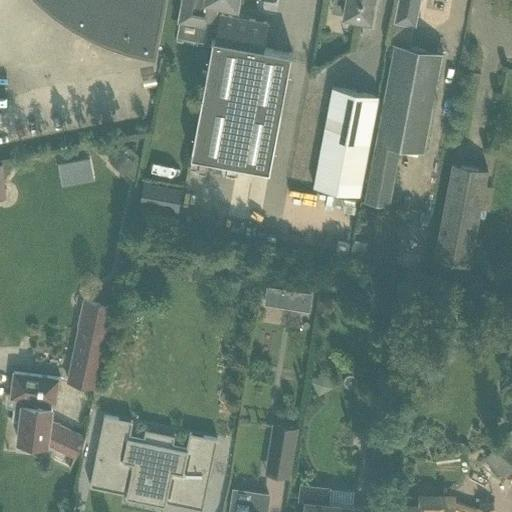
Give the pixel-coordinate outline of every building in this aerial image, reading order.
[(137,50),(153,54),(162,0),(42,0),(49,6),(62,16),(76,25),(90,33),(105,40),(121,45),(137,50)] [(183,0),(180,20),(197,23),(198,18),(208,20),(211,2),(236,6),(237,0),(183,0)] [(346,0),(345,15),(344,15),(344,17),(371,21),(371,19),(372,10),(374,11),(376,0),(346,0)] [(397,0),(394,22),(416,26),(421,0),(397,0)] [(262,48),(266,30),(257,29),(254,24),(255,20),(220,13),(215,39),(211,38),(211,39),(212,40),(190,156),(269,171),(291,54),(292,54),(292,53),(262,48)] [(443,53),(393,43),(364,200),(389,204),(400,146),(425,151),(443,53)] [(359,195),(378,96),(332,87),(313,186),(359,195)] [(91,155),(59,158),(61,181),(94,178),(91,155)] [(453,164),(435,259),(468,265),(486,170),(453,164)] [(176,210),(180,190),(145,184),(141,203),(176,210)] [(421,211),(419,221),(428,223),(430,213),(421,211)] [(313,306),(314,289),(267,285),(265,302),(313,306)] [(111,304),(83,298),(65,382),(93,388),(111,304)] [(310,306),(261,304),(260,323),(309,326),(310,306)] [(47,445),(77,457),(85,436),(50,419),(51,409),(55,409),(59,377),(14,372),(10,398),(15,398),(12,420),(20,421),(17,440),(47,445)] [(132,421),(104,415),(89,486),(126,494),(125,497),(165,505),(166,502),(202,509),(217,438),(189,432),(186,446),(169,442),(166,455),(145,451),(147,438),(130,434),(132,421)] [(274,422),(270,447),(293,451),(297,426),(274,422)] [(510,472),(511,469),(511,433),(508,430),(488,453),(510,472)] [(382,432),(366,431),(364,480),(379,480),(382,432)] [(298,500),(305,500),(303,511),(360,511),(361,506),(329,503),(331,486),(300,483),(298,500)] [(267,511),(270,492),(255,490),(251,511),(267,511)] [(404,511),(451,511),(452,501),(438,501),(438,509),(405,508),(404,511)]
